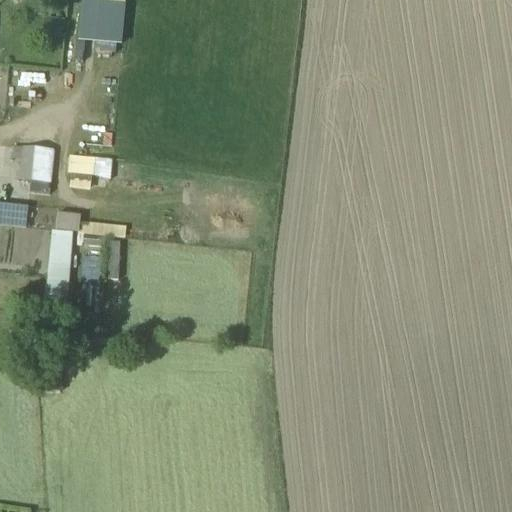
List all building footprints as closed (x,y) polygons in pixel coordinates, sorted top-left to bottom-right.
[(119,47),(123,0),(81,0),(78,43),(119,47)] [(62,90),(63,72),(12,70),(12,88),(62,90)] [(11,150),(10,161),(19,162),(17,182),(29,183),(28,195),(48,197),(53,154),(11,150)] [(68,159),(67,176),(91,179),(109,182),(110,164),(68,159)] [(71,177),(68,191),(88,194),(90,180),(71,177)] [(0,206),(0,228),(24,232),(27,210),(0,206)] [(74,237),(103,240),(123,242),(125,230),(78,225),(79,218),(56,215),(53,233),(75,235),(74,237)] [(50,234),(43,312),(65,313),(71,237),(50,234)] [(103,240),(74,237),(73,246),(81,247),(81,248),(102,250),(103,240)] [(108,245),(106,282),(117,283),(118,245),(108,245)] [(58,362),(35,363),(37,395),(60,393),(58,362)]
